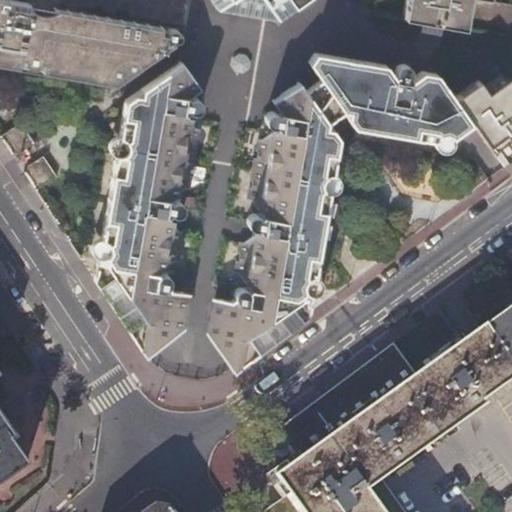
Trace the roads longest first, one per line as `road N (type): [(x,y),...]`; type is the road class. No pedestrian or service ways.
road 1 (residential): [(511,207),(165,458)]
road 2 (residential): [(0,212),(165,458)]
